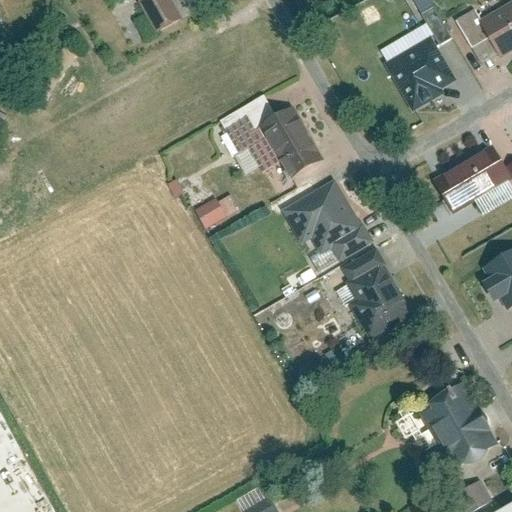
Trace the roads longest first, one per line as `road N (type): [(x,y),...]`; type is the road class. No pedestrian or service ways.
road 1 (residential): [(511,409),(379,180)]
road 2 (residential): [(379,180),(278,0)]
road 3 (residential): [(379,180),(511,102)]
